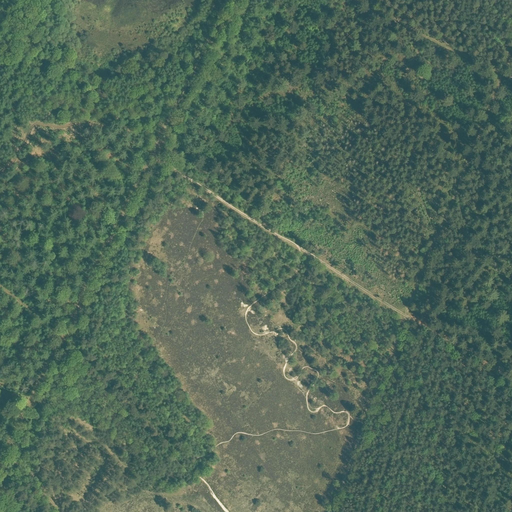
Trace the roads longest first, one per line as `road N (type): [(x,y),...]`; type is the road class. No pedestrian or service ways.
road 1 (track): [(332,511),(503,75),(353,0)]
road 2 (track): [(151,156),(62,335),(0,286)]
road 3 (track): [(424,511),(468,361),(465,349),(405,316)]
road 4 (track): [(228,0),(151,156)]
road 5 (track): [(62,335),(0,464)]
road 6 (track): [(298,248),(405,316)]
road 7 (track): [(194,182),(298,248)]
